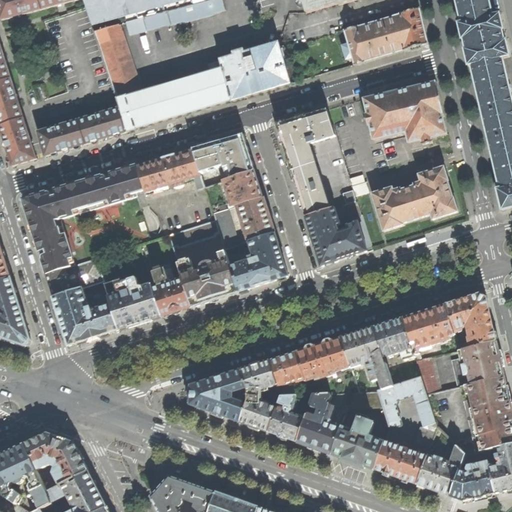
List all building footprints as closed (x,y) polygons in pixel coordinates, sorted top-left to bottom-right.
[(0,0),(0,14),(2,21),(20,16),(43,10),(40,0),(0,0)] [(40,0),(43,10),(61,5),(78,0),(40,0)] [(186,0),(84,0),(92,25),(186,0)] [(222,0),(214,0),(127,24),(130,35),(171,24),(171,25),(183,22),(184,23),(214,15),(213,14),(226,10),(222,0)] [(302,0),(306,13),(338,4),(339,5),(356,0),(302,0)] [(511,97),(503,59),(510,57),(506,41),(505,41),(503,31),(504,31),(500,15),(493,16),(489,0),(456,0),(462,24),(459,24),(463,40),(464,40),(467,50),(465,51),(469,67),(471,66),(500,189),(497,190),(502,211),(511,208),(511,97)] [(355,65),(428,44),(424,27),(420,9),(400,15),(401,16),(359,28),(358,27),(345,31),(349,45),(343,47),(347,60),(353,58),(355,65)] [(142,92),(120,26),(95,33),(117,99),(142,92)] [(0,82),(11,79),(0,42),(0,82)] [(272,90),(292,84),(279,43),(245,53),(244,50),(234,53),(234,56),(220,61),(223,68),(174,83),(172,77),(165,79),(167,85),(142,92),(117,99),(120,109),(127,133),(178,118),(272,90)] [(24,118),(11,79),(0,82),(0,125),(0,126),(24,118)] [(442,103),(437,83),(396,92),(364,100),(368,115),(365,116),(368,126),(371,125),(374,140),(407,133),(409,143),(422,140),(424,145),(433,143),(432,138),(447,134),(443,116),(444,115),(443,108),(442,103)] [(120,109),(79,121),(87,145),(108,138),(127,133),(120,109)] [(307,218),(330,210),(310,144),(336,136),(328,110),(303,117),(277,125),(282,141),(297,188),(307,218)] [(37,159),(24,118),(0,126),(7,147),(13,167),(37,159)] [(87,145),(79,121),(39,133),(46,156),(68,150),(87,145)] [(250,154),(244,135),(219,142),(193,150),(201,174),(225,166),(229,181),(256,172),(250,154)] [(195,179),(202,177),(201,174),(193,150),(167,157),(138,166),(145,191),(145,194),(174,185),(185,182),(195,179)] [(38,245),(47,275),(76,266),(62,222),(63,220),(138,197),(137,193),(145,191),(138,166),(114,173),(54,191),(25,199),(24,201),(38,245)] [(449,182),(444,167),(419,175),(421,182),(414,185),(415,186),(401,191),(401,189),(394,191),(393,188),(373,194),(385,232),(405,226),(404,224),(432,216),(433,221),(458,213),(454,199),(453,199),(450,188),(448,182),(449,182)] [(260,186),(256,172),(229,181),(227,181),(229,187),(227,188),(231,203),(234,202),(235,208),(239,206),(264,199),(260,186)] [(352,187),(366,183),(363,175),(350,179),(352,187)] [(206,189),(202,177),(195,179),(199,191),(206,189)] [(369,193),(366,183),(352,187),(354,192),(355,197),(369,193)] [(344,195),(347,205),(357,202),(355,197),(354,192),(344,195)] [(264,199),(239,206),(251,242),(275,234),(270,218),(264,199)] [(363,215),(361,211),(360,212),(357,202),(347,205),(343,206),(346,216),(350,215),(351,219),(363,215)] [(214,215),(222,212),(220,204),(211,207),(214,215)] [(340,225),(335,209),(330,210),(307,218),(311,232),(322,267),(347,258),(368,252),(359,224),(348,227),(349,231),(340,234),(337,226),(340,225)] [(238,246),(227,210),(222,212),(214,215),(216,222),(220,233),(225,250),(238,246)] [(220,233),(216,222),(170,236),(174,248),(178,247),(178,249),(217,237),(216,235),(220,233)] [(289,277),(275,234),(251,242),(256,260),(231,268),(239,293),(265,285),(289,277)] [(406,246),(407,248),(426,242),(424,238),(408,243),(406,244),(406,246)] [(0,281),(11,278),(6,260),(1,244),(0,244),(0,281)] [(231,268),(226,253),(220,255),(222,263),(201,269),(201,272),(197,274),(192,260),(188,261),(188,260),(181,262),(181,263),(179,264),(184,279),(193,308),(214,301),(239,293),(231,268)] [(76,266),(47,275),(51,287),(55,298),(83,289),(104,282),(97,259),(76,266)] [(179,312),(193,308),(184,279),(170,284),(165,270),(154,273),(159,288),(154,290),(163,317),(179,312)] [(11,278),(0,281),(0,323),(1,324),(0,327),(0,337),(26,346),(32,341),(20,306),(11,278)] [(143,323),(163,317),(154,290),(153,285),(144,288),(140,288),(137,278),(123,283),(125,287),(108,292),(112,305),(120,331),(143,323)] [(89,305),(83,289),(55,298),(60,314),(70,347),(120,331),(112,305),(88,313),(86,306),(89,305)] [(466,300),(446,306),(455,334),(459,333),(458,331),(467,328),(467,329),(470,332),(471,337),(469,338),(472,347),(497,341),(487,299),(480,295),(466,300)] [(426,312),(403,319),(415,356),(420,354),(418,349),(429,345),(430,347),(451,340),(450,337),(456,335),(455,334),(446,306),(426,312)] [(389,324),(375,329),(384,356),(388,355),(389,357),(398,354),(397,350),(402,349),(405,351),(403,354),(405,362),(416,358),(415,356),(403,319),(389,324)] [(358,334),(342,339),(352,368),(363,365),(368,365),(373,382),(381,380),(384,390),(394,388),(386,365),(382,367),(379,358),(384,357),(384,356),(375,329),(358,334)] [(319,347),(297,353),(306,380),(306,382),(323,377),(324,379),(331,377),(330,375),(352,368),(342,339),(319,347)] [(461,351),(459,352),(460,359),(452,361),(458,388),(461,387),(505,377),(501,359),(497,341),(472,347),(463,349),(461,351)] [(306,380),(297,353),(283,358),(271,362),(279,386),(279,388),(297,382),(297,383),(306,380)] [(442,392),(435,357),(416,361),(422,379),(427,395),(442,392)] [(257,366),(243,371),(248,389),(249,392),(249,402),(248,405),(242,423),(257,428),(270,433),(278,411),(278,409),(262,404),(261,401),(262,400),(263,398),(263,397),(262,395),(261,394),(262,391),(279,386),(271,362),(257,366)] [(248,389),(243,371),(192,387),(192,405),(216,414),(242,423),(248,405),(233,400),(233,399),(234,397),(234,396),(233,395),(233,394),(248,389)] [(355,377),(346,380),(349,389),(358,386),(355,377)] [(461,387),(469,421),(511,411),(511,407),(509,394),(505,377),(461,387)] [(415,397),(425,428),(419,449),(420,449),(418,453),(386,442),(385,442),(376,470),(396,477),(418,485),(428,457),(436,435),(438,429),(427,395),(422,379),(394,388),(384,390),(379,392),(384,406),(391,428),(392,428),(396,426),(397,428),(399,428),(402,427),(403,425),(397,406),(399,402),(415,397)] [(350,408),(384,406),(379,392),(355,393),(350,408)] [(308,416),(307,419),(298,443),(315,448),(333,455),(343,428),(334,424),(330,421),(335,409),(334,407),(327,405),(328,401),(330,401),(331,401),(332,400),(332,399),(332,397),(332,396),(331,396),(331,395),(315,396),(311,406),(312,409),(319,411),(317,417),(310,414),(308,416)] [(284,413),(278,411),(270,433),(284,438),(298,443),(307,419),(293,414),(295,406),(294,406),(297,397),(282,397),(280,405),(286,407),(284,413)] [(473,437),(453,443),(457,447),(466,455),(481,452),(486,451),(492,449),(499,448),(511,444),(511,411),(469,421),(473,437)] [(355,432),(343,428),(333,455),(354,462),(376,470),(385,442),(370,437),(375,424),(360,418),(355,432)] [(49,434),(25,445),(37,471),(50,465),(56,467),(54,473),(60,486),(89,472),(74,443),(59,438),(49,434)] [(511,444),(499,448),(502,463),(501,464),(500,465),(495,466),(496,468),(491,469),(496,494),(511,490),(511,444)] [(11,451),(0,456),(0,485),(0,486),(5,496),(22,508),(25,504),(20,501),(22,497),(22,495),(16,491),(13,492),(12,489),(13,485),(16,483),(17,485),(19,485),(24,483),(24,481),(23,479),(29,477),(33,484),(32,485),(30,488),(41,510),(42,510),(53,504),(52,503),(47,492),(37,471),(25,445),(11,451)] [(428,457),(418,485),(434,491),(451,497),(460,471),(466,455),(457,447),(451,465),(443,462),(444,460),(436,457),(435,460),(428,457)] [(496,494),(491,469),(490,467),(485,468),(485,466),(478,468),(477,465),(469,467),(468,469),(469,473),(467,474),(460,471),(451,497),(458,499),(465,502),(481,498),(486,497),(496,494)] [(99,493),(89,472),(60,486),(47,492),(52,503),(68,495),(72,502),(72,503),(76,510),(71,511),(42,511),(42,510),(41,510),(37,511),(97,511),(107,507),(99,493)] [(210,511),(217,493),(192,485),(171,477),(153,498),(159,511),(210,511)] [(237,501),(217,493),(210,511),(258,511),(260,509),(237,501)]
